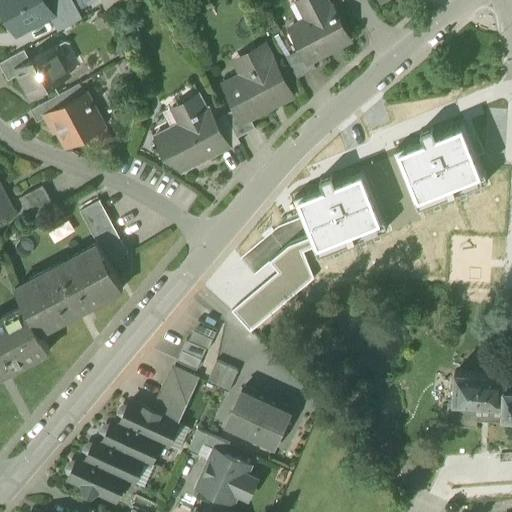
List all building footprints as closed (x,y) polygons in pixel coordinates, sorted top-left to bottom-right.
[(17,30),(18,32),(50,15),(51,14),(52,14),(51,13),(46,2),(44,0),(0,0),(5,8),(3,11),(1,14),(5,21),(9,21),(12,21),(17,30)] [(50,15),(59,31),(83,18),(73,0),(48,0),(46,2),(51,13),(52,14),(51,14),(50,15)] [(105,6),(108,12),(130,0),(101,0),(102,2),(105,6)] [(301,49),(308,63),(313,61),(351,41),(332,5),(331,6),(327,0),(303,0),(312,16),(305,20),(304,20),(290,28),(301,49)] [(312,16),(303,0),(299,0),(296,2),(305,20),(312,16)] [(236,108),(244,122),(251,119),(272,108),(270,104),(285,96),(292,93),(266,43),(244,54),(252,69),(241,74),(223,83),(236,108)] [(20,74),(31,96),(70,75),(55,47),(31,60),(16,67),(20,74)] [(0,63),(9,80),(20,74),(16,67),(31,60),(27,53),(25,49),(0,62),(0,63)] [(286,56),(297,78),(316,68),(313,61),(308,63),(301,49),(286,56)] [(233,60),(241,74),(252,69),(244,54),(233,60)] [(31,109),(38,121),(47,117),(46,115),(51,112),(86,93),(81,83),(81,82),(31,109)] [(59,129),(68,145),(104,126),(86,93),(51,112),(46,115),(47,117),(50,123),(55,124),(56,123),(59,129)] [(178,160),(183,170),(218,152),(220,151),(210,134),(220,129),(215,119),(209,107),(207,108),(199,94),(177,106),(185,120),(156,135),(168,158),(172,163),(178,160)] [(236,108),(226,114),(238,137),(254,128),(256,127),(251,119),(244,122),(236,108)] [(241,142),(238,137),(226,114),(215,119),(220,129),(210,134),(220,151),(218,152),(219,153),(238,144),(241,142)] [(424,138),(395,150),(419,208),(488,180),(465,121),(436,133),(434,126),(421,131),(424,138)] [(323,185),(295,197),(311,237),(315,247),(318,255),(388,227),(364,168),(336,180),(333,173),(321,178),(323,185)] [(0,217),(13,210),(0,185),(0,217)] [(20,197),(31,218),(55,206),(43,185),(20,197)] [(101,246),(110,263),(128,252),(100,200),(80,210),(98,243),(99,242),(101,246)] [(289,246),(269,262),(278,271),(296,293),(315,277),(304,251),(315,247),(311,237),(289,246)] [(98,243),(76,255),(78,259),(101,246),(99,242),(98,243)] [(25,304),(27,309),(0,323),(0,376),(50,350),(40,332),(123,288),(110,263),(101,246),(78,259),(76,255),(75,255),(77,259),(64,266),(62,262),(51,268),(53,272),(33,283),(31,279),(30,279),(32,284),(18,291),(25,305),(25,304)] [(75,255),(62,262),(64,266),(77,259),(75,255)] [(51,268),(31,279),(33,283),(53,272),(51,268)] [(278,271),(232,310),(251,331),(296,293),(278,271)] [(16,287),(18,291),(32,284),(30,279),(16,287)] [(25,305),(0,317),(0,323),(27,309),(25,304),(25,305)] [(198,320),(189,341),(187,340),(177,361),(197,370),(207,349),(209,350),(218,329),(198,320)] [(239,370),(228,365),(217,360),(208,382),(219,387),(229,392),(239,370)] [(154,411),(179,422),(189,400),(199,378),(195,377),(174,367),(164,389),(155,409),(154,411)] [(477,418),(509,420),(511,419),(511,385),(507,385),(507,373),(456,370),(453,406),(448,405),(446,423),(477,425),(477,418)] [(226,428),(250,439),(268,399),(258,394),(257,391),(245,386),(226,428)] [(278,403),(268,399),(250,439),(273,449),(292,408),(281,402),(278,403)] [(123,418),(122,422),(161,441),(168,445),(178,424),(179,422),(154,411),(153,410),(132,400),(128,408),(126,407),(121,409),(119,413),(121,417),(123,418)] [(106,437),(104,440),(144,460),(151,463),(161,441),(122,422),(114,419),(111,426),(109,425),(104,427),(102,431),(104,436),(106,437)] [(188,450),(199,455),(204,444),(216,450),(226,454),(231,443),(198,428),(188,450)] [(89,455),(87,459),(127,478),(134,482),(144,460),(104,440),(97,437),(94,445),(91,444),(87,446),(85,450),(87,455),(89,455)] [(199,486),(233,501),(237,492),(248,497),(257,479),(246,474),(250,465),(226,454),(216,450),(199,486)] [(117,500),(127,478),(87,459),(80,456),(76,463),(74,462),(70,464),(68,468),(70,473),(72,474),(70,478),(69,479),(84,485),(85,491),(93,494),(97,491),(117,500)]
